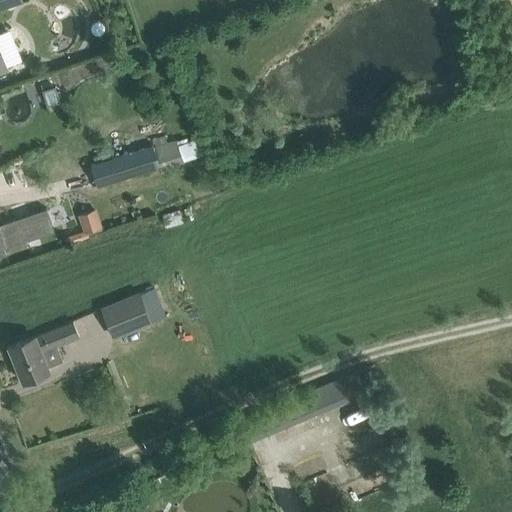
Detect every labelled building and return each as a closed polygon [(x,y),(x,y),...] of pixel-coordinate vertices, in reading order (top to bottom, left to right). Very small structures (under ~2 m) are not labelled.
[(184,161),(177,139),(155,146),(154,145),(92,164),(98,185),(160,165),(161,168),(184,161)] [(165,210),(191,203),(187,189),(161,197),(165,210)] [(86,234),(103,228),(95,208),(79,215),(86,234)] [(0,224),(0,254),(5,253),(3,247),(52,230),(45,209),(0,224)] [(113,337),(151,322),(139,290),(101,305),(113,337)] [(73,319),(59,325),(9,346),(24,381),(50,370),(49,366),(63,360),(57,345),(64,342),(79,336),(73,319)] [(254,441),(349,401),(340,379),(244,419),(254,441)]
